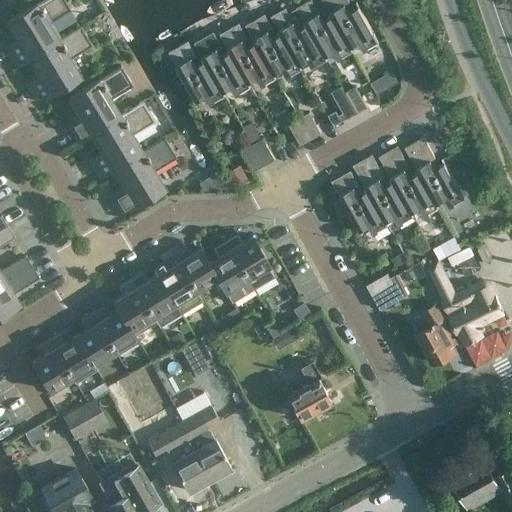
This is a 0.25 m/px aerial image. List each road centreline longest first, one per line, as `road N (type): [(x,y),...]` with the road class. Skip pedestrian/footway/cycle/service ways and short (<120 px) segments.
road 1 (residential): [(280,184),(428,97),(382,0)]
road 2 (residential): [(415,420),(280,184)]
road 3 (residential): [(104,253),(174,212),(247,204),(280,184)]
road 4 (unclassified): [(248,511),(415,420)]
road 5 (residential): [(14,138),(11,160),(82,270)]
road 6 (residential): [(104,253),(36,146),(14,138)]
road 7 (secondary): [(451,0),(511,137)]
